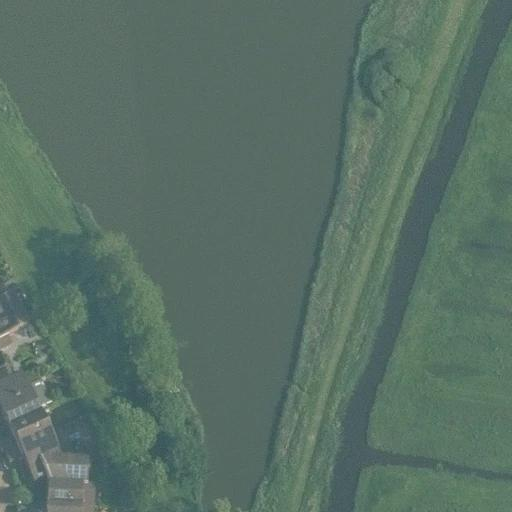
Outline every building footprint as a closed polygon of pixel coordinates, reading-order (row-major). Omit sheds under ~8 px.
[(25,328),(11,296),(0,301),(0,349),(10,345),(6,337),(25,328)] [(20,372),(0,381),(0,394),(25,383),(20,372)] [(39,413),(25,383),(0,394),(0,411),(7,428),(39,413)] [(39,413),(7,428),(12,437),(0,442),(0,444),(4,453),(48,433),(39,413)] [(4,453),(8,463),(21,458),(33,484),(44,478),(64,469),(64,468),(48,433),(4,453)] [(64,469),(44,478),(46,483),(45,505),(90,507),(90,504),(93,500),(93,488),(90,485),(85,484),(86,461),(80,461),(64,468),(64,469)]
